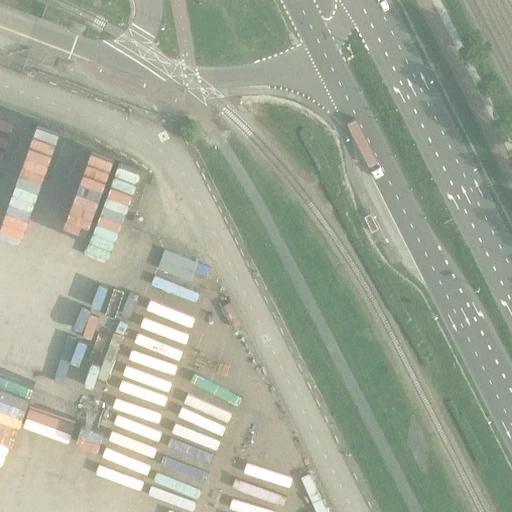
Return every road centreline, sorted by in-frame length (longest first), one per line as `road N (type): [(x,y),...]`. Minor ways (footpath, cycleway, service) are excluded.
road 1 (tertiary): [(352,108),(511,412)]
road 2 (tertiary): [(511,284),(371,0)]
road 3 (unclassified): [(89,49),(192,79),(278,73)]
